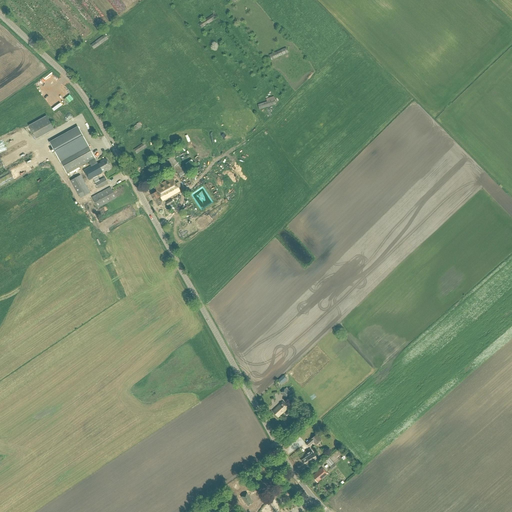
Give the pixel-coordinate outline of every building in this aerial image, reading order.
[(201,28),(216,19),(213,14),(199,24),(201,28)] [(94,49),(108,39),(105,35),(91,45),(94,49)] [(271,60),(288,52),(286,48),(269,55),(271,60)] [(259,109),(276,104),(274,99),(257,104),(259,109)] [(47,116),(29,125),(37,139),(55,129),(47,116)] [(110,167),(106,159),(106,160),(105,158),(97,163),(78,127),(50,142),(59,159),(67,174),(89,162),(91,166),(83,170),(89,180),(110,169),(109,168),(110,167)] [(136,153),(146,147),(143,142),(133,149),(136,153)] [(180,167),(172,156),(168,159),(180,176),(187,171),(182,166),(180,167)] [(163,173),(171,169),(167,162),(159,166),(163,173)] [(80,198),(90,192),(80,175),(70,180),(80,198)] [(98,188),(108,183),(105,177),(95,182),(98,188)] [(178,188),(181,187),(178,181),(175,183),(172,177),(154,187),(157,191),(151,194),(158,206),(161,203),(160,201),(180,190),(178,188)] [(98,208),(116,197),(110,186),(91,197),(98,208)] [(187,222),(189,228),(197,226),(196,219),(187,222)] [(281,385),(287,379),(283,375),(277,381),(281,385)] [(285,397),(290,393),(285,389),(281,393),(285,397)] [(278,417),(288,408),(283,402),(272,411),(278,417)] [(316,445),(321,440),(316,434),(311,439),(305,443),(308,446),(313,442),(316,445)] [(305,462),(314,456),(309,449),(300,455),(301,456),(299,457),(302,462),(304,461),(305,462)] [(332,469),(336,465),(329,458),(325,461),(332,469)] [(312,476),(316,481),(317,482),(327,474),(322,468),(312,476)]
